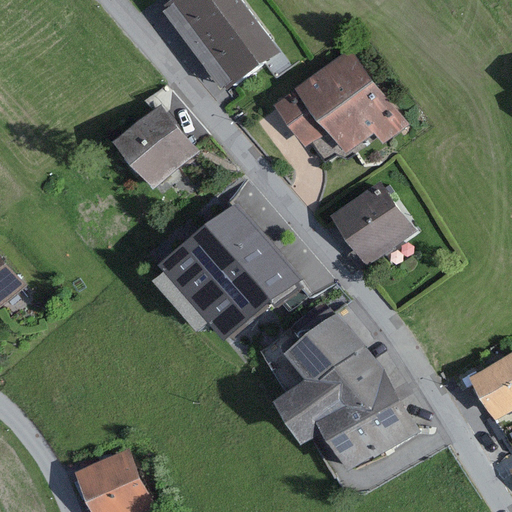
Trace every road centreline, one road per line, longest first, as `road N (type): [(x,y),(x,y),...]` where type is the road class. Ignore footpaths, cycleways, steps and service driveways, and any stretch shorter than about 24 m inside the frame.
road 1 (residential): [(511,507),(376,301),(115,0)]
road 2 (residential): [(0,405),(52,467),(72,511)]
